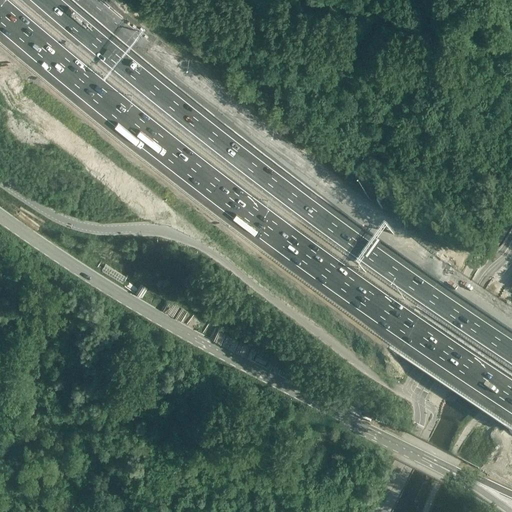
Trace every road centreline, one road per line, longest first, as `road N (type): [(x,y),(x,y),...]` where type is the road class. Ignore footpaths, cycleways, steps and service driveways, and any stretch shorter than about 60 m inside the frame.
road 1 (motorway): [(0,20),(191,177),(511,401)]
road 2 (motorway): [(511,345),(270,170),(62,0)]
road 3 (primary): [(0,216),(185,333),(451,470)]
road 4 (unclassified): [(0,177),(75,224),(193,237),(419,398)]
road 5 (tertiary): [(419,398),(511,234)]
road 6 (unknown): [(429,511),(467,438),(511,385)]
road 7 (tertiary): [(371,511),(415,434),(419,398)]
